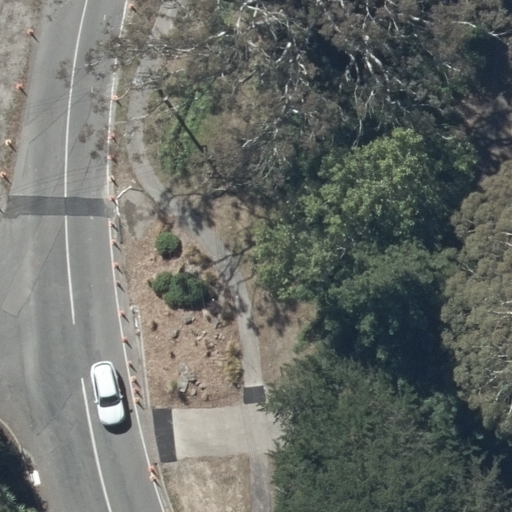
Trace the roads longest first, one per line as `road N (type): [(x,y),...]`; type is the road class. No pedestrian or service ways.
road 1 (residential): [(87,0),(68,152),(77,349)]
road 2 (residential): [(77,349),(91,445),(112,511)]
